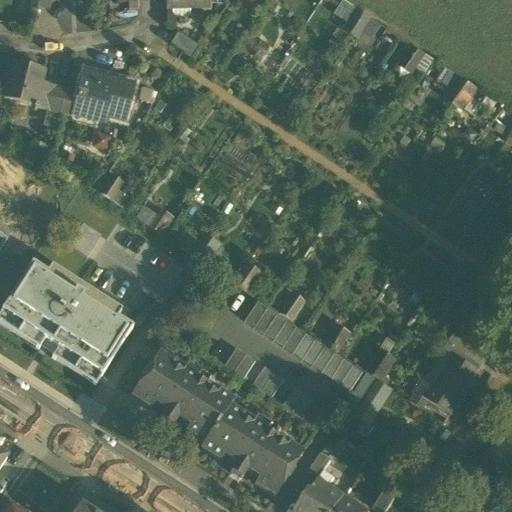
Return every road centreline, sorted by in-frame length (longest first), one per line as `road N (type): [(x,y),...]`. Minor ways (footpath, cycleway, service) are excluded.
road 1 (secondary): [(199,511),(0,385)]
road 2 (residential): [(133,33),(27,49),(0,39)]
